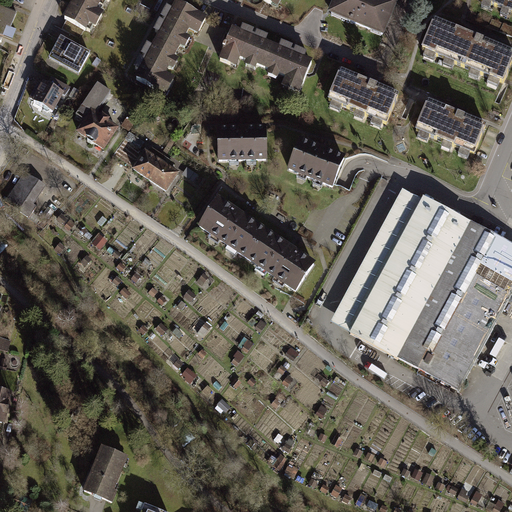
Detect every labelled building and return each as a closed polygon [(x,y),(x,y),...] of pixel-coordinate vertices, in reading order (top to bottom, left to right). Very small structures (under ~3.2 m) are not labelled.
[(85,0),(76,0),(64,24),(88,36),(92,29),(97,32),(105,16),(100,13),(102,9),(85,0)] [(85,0),(102,9),(105,3),(111,6),(113,0),(85,0)] [(255,0),(256,0),(274,9),(276,4),(281,6),(284,0),(255,0)] [(336,0),(329,16),(385,40),(399,6),(384,0),(336,0)] [(511,0),(480,0),(511,13),(511,0)] [(201,37),(209,21),(179,4),(174,13),(169,10),(163,21),(169,24),(167,27),(162,24),(156,34),(162,37),(159,43),(178,53),(181,48),(187,52),(193,41),(187,38),(190,31),(201,37)] [(13,30),(19,14),(0,7),(0,36),(14,42),(18,32),(13,30)] [(511,63),(511,53),(433,22),(421,51),(504,84),(511,63)] [(243,34),(235,31),(222,63),(238,70),(242,60),(249,62),(246,69),(257,73),(260,67),(265,69),(275,48),(268,45),(271,40),(260,35),(257,40),(254,39),(257,34),(245,29),(243,34)] [(92,56),(61,40),(50,61),(81,77),(92,56)] [(175,59),(178,53),(159,43),(155,50),(149,47),(144,57),(149,60),(148,63),(141,60),(136,70),(141,73),(136,83),(167,100),(177,82),(166,76),(170,70),(176,73),(181,62),(175,59)] [(280,51),(275,48),(265,69),(271,72),(268,77),(280,82),(282,77),(289,80),(285,90),(301,97),(315,66),(307,62),(309,56),(298,52),(296,57),(292,56),(295,50),(283,45),(280,51)] [(397,97),(340,73),(328,102),(386,126),(397,97)] [(66,99),(70,92),(53,82),(49,88),(40,83),(29,102),(54,115),(63,98),(66,99)] [(94,146),(106,153),(120,131),(110,124),(112,121),(106,118),(104,121),(99,117),(113,95),(99,86),(78,118),(85,123),(77,135),(90,143),(89,145),(88,146),(92,149),(93,147),(94,146)] [(485,128),(426,103),(414,132),(473,156),(485,128)] [(219,130),(220,165),(269,164),(268,129),(219,130)] [(131,134),(127,140),(142,150),(146,144),(131,134)] [(303,141),(290,171),(336,190),(348,161),(303,141)] [(133,171),(151,183),(164,162),(149,153),(148,154),(146,153),(133,171)] [(164,162),(151,183),(168,194),(180,176),(172,170),(173,168),(164,162)] [(47,187),(27,174),(6,206),(29,221),(38,207),(35,205),(47,187)] [(350,334),(423,199),(403,188),(330,323),(350,334)] [(248,263),(269,231),(220,199),(199,230),(248,263)] [(511,246),(423,199),(350,334),(460,393),(511,297),(511,246)] [(76,225),(71,221),(67,225),(73,229),(76,225)] [(92,235),(82,227),(79,230),(89,238),(92,235)] [(298,296),(319,264),(269,231),(248,263),(298,296)] [(93,260),(88,256),(82,263),(87,267),(93,260)] [(213,279),(206,273),(202,277),(209,283),(213,279)] [(142,280),(136,274),(133,278),(139,283),(142,280)] [(123,282),(118,278),(114,282),(119,286),(123,282)] [(161,292),(154,286),(149,292),(156,298),(161,292)] [(132,295),(125,290),(121,295),(128,300),(132,295)] [(198,298),(189,291),(185,296),(193,303),(198,298)] [(268,325),(263,321),(259,328),(264,331),(268,325)] [(149,331),(143,325),(139,330),(145,336),(149,331)] [(168,330),(162,325),(157,331),(163,337),(168,330)] [(211,329),(207,325),(201,333),(206,337),(211,329)] [(255,344),(249,341),(243,350),(249,354),(255,344)] [(209,356),(203,351),(199,356),(205,361),(209,356)] [(286,357),(294,362),(298,356),(290,351),(286,357)] [(242,363),(237,359),(232,364),(237,369),(242,363)] [(185,366),(179,362),(176,366),(181,370),(185,366)] [(287,371),(282,368),(279,373),(284,376),(287,371)] [(195,375),(188,369),(184,374),(191,380),(195,375)] [(258,383),(253,379),(249,383),(254,387),(258,383)] [(287,379),(283,385),(288,389),(292,384),(287,379)] [(237,391),(242,384),(237,380),(232,387),(237,391)] [(207,396),(212,390),(209,387),(203,393),(207,396)] [(10,393),(0,391),(0,422),(4,424),(10,393)] [(224,409),(228,404),(224,400),(219,405),(224,409)] [(329,411),(323,407),(317,416),(323,420),(329,411)] [(267,427),(263,424),(259,429),(263,432),(267,427)] [(259,437),(255,433),(251,437),(254,441),(259,437)] [(329,437),(322,434),(319,441),(325,444),(329,437)] [(297,443),(289,440),(284,450),(292,454),(297,443)] [(127,459),(103,449),(85,492),(112,504),(117,493),(113,492),(127,459)] [(364,454),(356,450),(353,456),(361,460),(364,454)] [(297,470),(290,466),(286,474),(293,478),(297,470)] [(410,473),(405,471),(402,477),(407,480),(410,473)] [(424,475),(417,471),(412,480),(420,483),(424,475)] [(382,476),(374,472),(371,477),(379,481),(382,476)] [(307,477),(301,475),(297,483),(303,486),(307,477)] [(434,479),(428,476),(425,483),(431,486),(434,479)] [(330,489),(324,486),(321,492),(328,494),(330,489)] [(458,490),(453,487),(449,495),(454,498),(458,490)] [(470,494),(464,491),(459,500),(465,503),(470,494)] [(483,496),(478,493),(472,504),(477,507),(483,496)] [(353,499),(346,496),(343,502),(350,506),(353,499)] [(15,507),(27,511),(28,511),(32,502),(20,497),(15,507)] [(501,511),(506,504),(500,501),(494,511),(501,511)]
